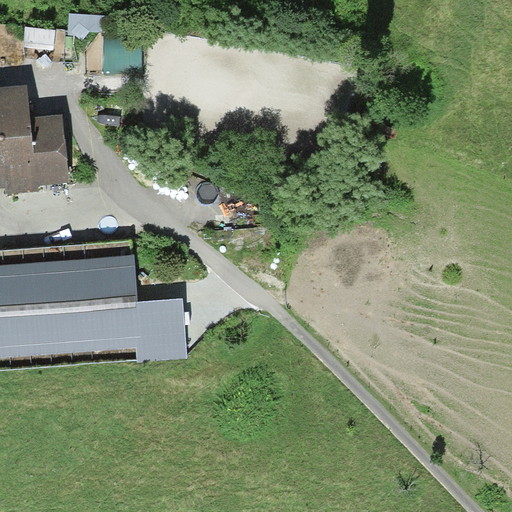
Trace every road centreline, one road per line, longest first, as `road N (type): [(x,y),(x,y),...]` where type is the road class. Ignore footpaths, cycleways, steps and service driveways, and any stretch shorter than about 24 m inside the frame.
road 1 (unclassified): [(0,77),(56,92),(122,182),(262,303)]
road 2 (track): [(262,303),(354,386),(472,511)]
